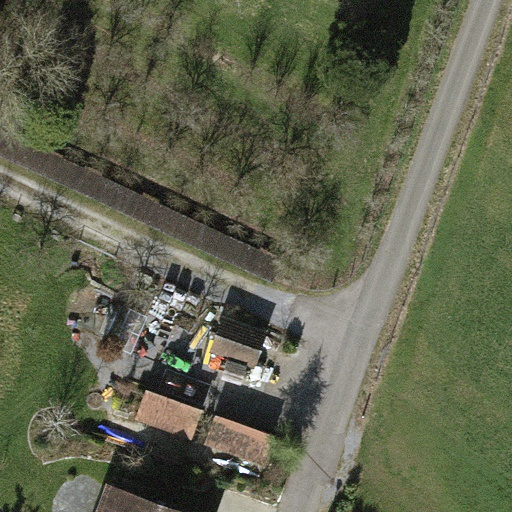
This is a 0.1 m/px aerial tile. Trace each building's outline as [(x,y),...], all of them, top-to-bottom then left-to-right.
[(285,259),(0,125),(0,152),(275,281),(285,259)] [(236,331),(228,359),(267,370),(275,342),(236,331)] [(159,397),(148,427),(202,445),(213,416),(159,397)] [(229,423),(218,457),(275,475),(286,442),(229,423)] [(204,511),(106,478),(94,511),(204,511)]
